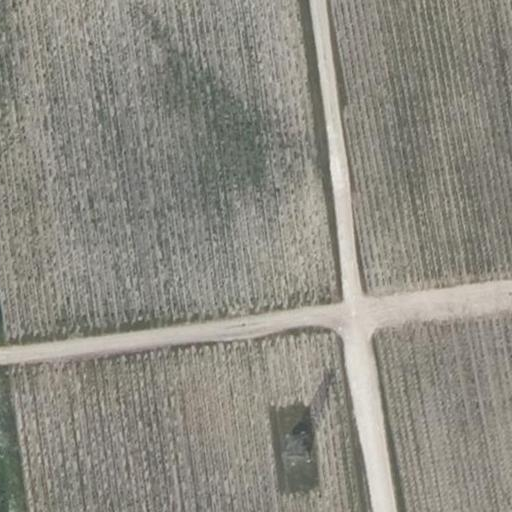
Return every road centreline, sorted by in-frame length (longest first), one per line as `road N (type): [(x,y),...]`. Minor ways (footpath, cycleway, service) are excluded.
road 1 (track): [(314,0),(380,511)]
road 2 (track): [(0,350),(511,298)]
